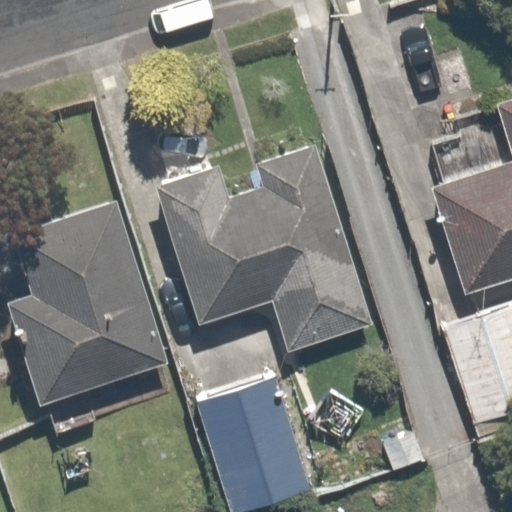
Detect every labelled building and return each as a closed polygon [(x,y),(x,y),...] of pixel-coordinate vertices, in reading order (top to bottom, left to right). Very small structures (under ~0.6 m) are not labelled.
[(509,154),(427,179),(461,288),(511,270),(511,90),(491,97),(509,154)] [(282,347),(370,320),(310,138),(248,156),(255,181),(222,191),(212,158),(148,177),(194,317),(268,294),(282,347)] [(164,358),(109,193),(5,224),(24,287),(1,294),(34,398),(164,358)] [(511,404),(511,300),(442,323),(474,419),(511,404)] [(206,389),(192,394),(230,511),(231,511),(312,486),(274,369),(264,372),(260,359),(203,378),(206,389)]
